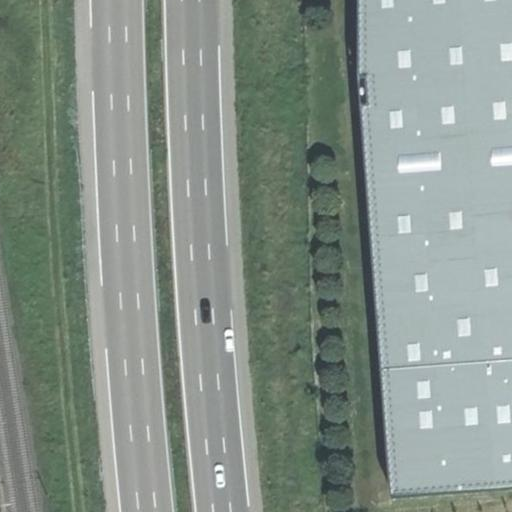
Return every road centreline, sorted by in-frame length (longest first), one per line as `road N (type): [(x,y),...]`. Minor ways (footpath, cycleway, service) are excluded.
road 1 (trunk): [(221,511),(199,284),(190,0)]
road 2 (trunk): [(117,0),(128,291),(147,511)]
